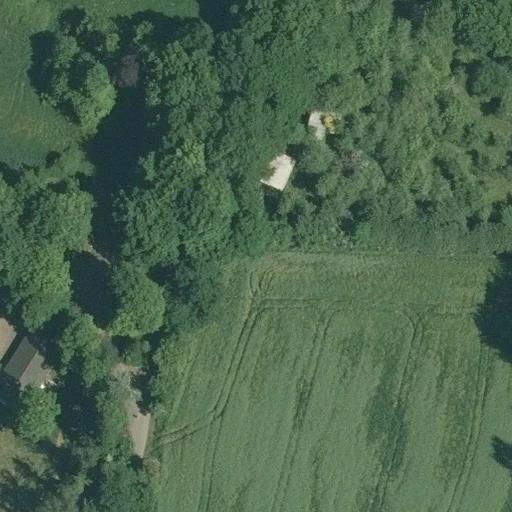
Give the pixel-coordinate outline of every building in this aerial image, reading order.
[(343,45),(333,42),(327,67),(337,69),(343,45)] [(511,85),(502,111),(508,113),(506,120),(511,122),(511,85)] [(353,112),(318,104),(309,140),(326,144),(331,125),(349,129),(353,112)] [(286,196),(299,165),(278,156),(265,187),(286,196)] [(33,335),(0,387),(0,401),(24,417),(64,355),(33,335)]
